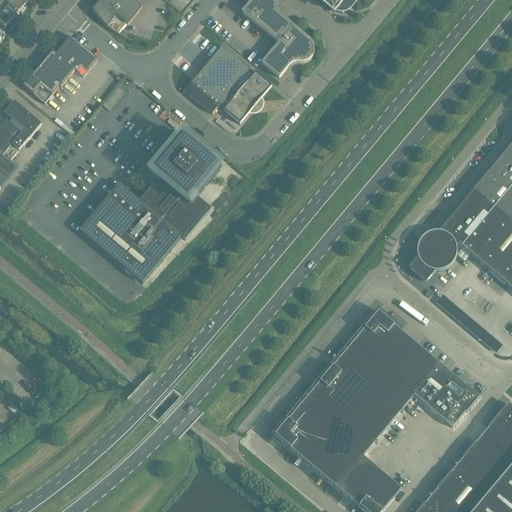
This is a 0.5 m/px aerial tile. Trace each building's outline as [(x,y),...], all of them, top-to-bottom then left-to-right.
[(26,5),(20,0),(5,0),(5,1),(19,13),(26,5)] [(128,27),(143,10),(130,0),(97,0),(91,8),(90,8),(92,11),(92,12),(95,15),(98,19),(101,23),(104,26),(108,29),(112,32),(117,36),(122,39),(127,41),(132,44),(132,43),(130,42),(127,40),(121,37),(118,36),(127,26),(128,27)] [(358,0),(320,0),(327,5),(326,7),(334,14),(336,12),(337,14),(339,14),(341,15),(343,15),(345,14),(347,13),(349,12),(350,11),(358,0)] [(19,13),(5,1),(0,6),(0,11),(12,21),(19,13)] [(16,24),(12,21),(0,11),(0,25),(8,33),(16,24)] [(83,79),(98,62),(71,39),(72,38),(56,56),(54,53),(54,52),(24,88),(45,106),(60,89),(61,90),(75,73),(83,79)] [(272,88),(255,75),(255,76),(250,72),(250,71),(227,51),(223,48),(192,85),(196,89),(190,97),(213,116),(220,107),(225,111),(224,112),(240,126),(253,110),(259,110),(259,104),(272,88)] [(19,153),(36,132),(42,126),(16,104),(15,105),(14,104),(13,105),(5,115),(11,120),(8,123),(6,122),(0,129),(0,155),(3,158),(12,147),(19,153)] [(211,211),(197,199),(197,198),(198,198),(222,169),(221,169),(220,169),(212,162),(184,138),(160,166),(160,167),(152,176),(158,181),(140,203),(120,186),(80,233),(143,285),(181,239),(185,242),(211,211)] [(511,146),(473,192),(494,210),(511,189),(511,146)] [(510,223),(511,220),(511,189),(494,210),(510,223)] [(457,250),(457,248),(459,246),(462,249),(494,210),(473,192),(439,233),(437,233),(435,233),(433,234),(431,234),(429,235),(427,236),(426,237),(424,238),(423,240),(421,241),(420,243),(419,245),(418,247),(418,248),(417,250),(417,252),(417,254),(418,256),(418,258),(409,269),(426,284),(436,273),(438,273),(440,273),(442,273),(444,272),(445,272),(447,271),(449,270),(450,268),(452,267),(453,265),(454,264),(455,262),(456,260),(457,258),(457,256),(457,254),(457,252),(457,250)] [(478,262),(510,223),(494,210),(462,249),(478,262)] [(493,275),(511,252),(511,224),(510,223),(478,262),(493,275)] [(511,290),(511,252),(493,275),(511,290)] [(363,458),(414,398),(453,430),(479,399),(379,315),(275,438),(364,511),(383,511),(402,491),(363,458)] [(472,511),(511,465),(511,409),(509,407),(420,511),(472,511)] [(511,511),(511,469),(476,511),(511,511)]
